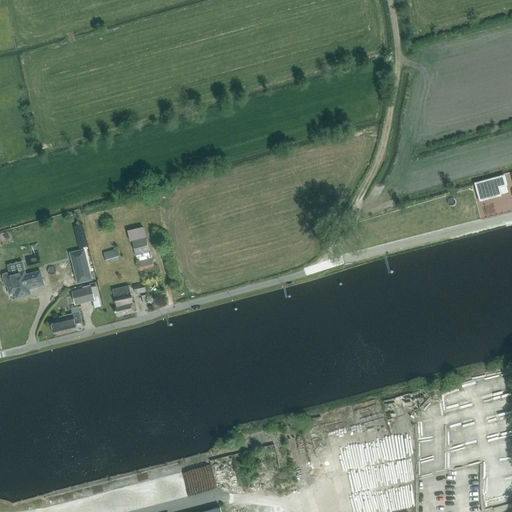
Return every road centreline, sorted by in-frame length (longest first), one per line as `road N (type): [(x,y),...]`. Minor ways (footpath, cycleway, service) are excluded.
road 1 (unclassified): [(0,355),(320,267)]
road 2 (track): [(389,0),(398,63),(381,150),(320,267)]
road 3 (unclassified): [(511,216),(320,267)]
road 4 (unknown): [(89,511),(213,485),(242,511)]
